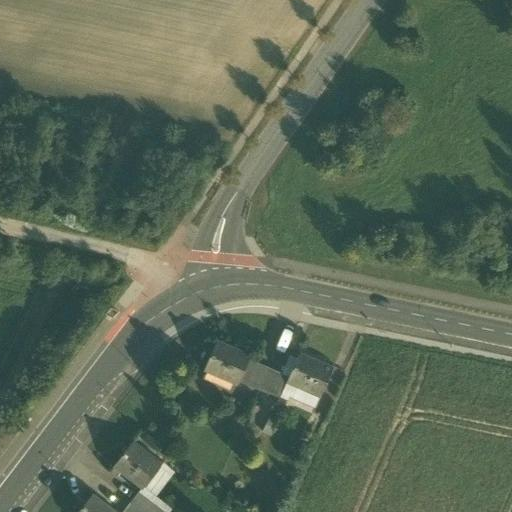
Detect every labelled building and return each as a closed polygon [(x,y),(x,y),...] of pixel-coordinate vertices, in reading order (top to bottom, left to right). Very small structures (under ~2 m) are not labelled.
[(251,356),(216,341),(203,371),(211,374),(237,386),(239,382),(249,360),(251,356)] [(333,368),(299,353),(288,377),(286,383),(320,398),(333,368)] [(267,368),(249,360),(239,382),(258,390),(267,368)] [(288,377),(267,368),(258,390),(279,399),(286,383),(288,377)] [(162,464),(132,441),(112,467),(142,490),(162,464)] [(162,511),(138,493),(130,502),(142,511),(162,511)] [(114,511),(100,501),(92,495),(78,511),(114,511)] [(142,511),(130,502),(122,511),(142,511)]
